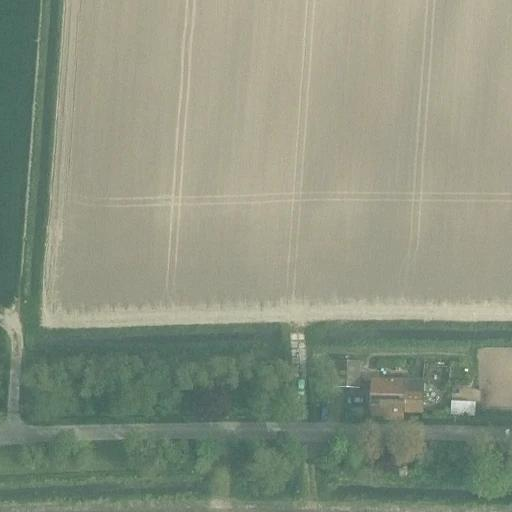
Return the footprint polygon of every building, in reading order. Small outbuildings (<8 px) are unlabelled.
[(334,378),(333,388),(359,389),(359,364),(334,363),(334,361),(327,361),(326,378),(334,378)] [(428,367),(429,378),(450,375),(448,365),(428,367)] [(469,374),(469,383),(495,384),(496,375),(469,374)] [(403,413),(421,414),(422,381),(371,380),(370,417),(403,418),(403,413)] [(475,413),(475,401),(452,400),(452,412),(475,413)]
